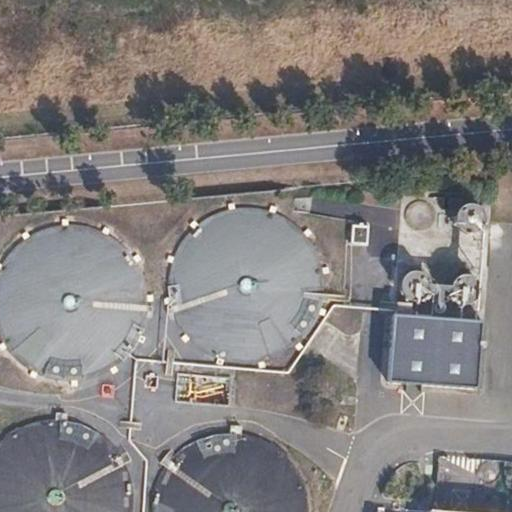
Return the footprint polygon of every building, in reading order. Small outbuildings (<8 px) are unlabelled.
[(184,253),(174,278),(173,304),(179,329),(193,351),(214,368),(238,377),(264,379),(289,372),(311,358),(328,338),(337,313),(339,287),(332,262),(318,240),(298,223),(274,214),(248,212),(222,219),(200,233),(184,253)] [(415,221),(413,226),(414,231),(416,236),(420,239),(425,240),(430,240),(434,237),(437,233),(438,228),(437,223),(433,219),(429,216),(424,216),(419,218),(415,221)] [(467,222),(465,226),(465,231),(468,236),(471,239),(476,241),(481,240),(486,237),(488,233),(489,228),(488,223),(485,219),(481,217),(476,216),(471,218),(467,222)] [(0,259),(0,364),(18,382),(42,394),(69,398),(95,393),(119,381),(138,362),(150,338),(154,311),(150,284),(137,260),(118,241),(94,229),(67,225),(41,230),(17,242),(0,259)] [(410,290),(408,295),(409,300),(412,304),(416,307),(421,308),(426,307),(430,304),(433,300),(433,294),(432,290),(428,286),(423,284),(418,284),(413,286),(410,290)] [(460,295),(459,300),(459,305),(462,309),(466,312),(471,314),(476,312),(480,309),(483,305),(484,300),(482,295),(478,291),(474,289),(469,289),(464,291),(460,295)] [(489,332),(398,324),(393,392),(484,400),(489,332)] [(236,387),(179,383),(176,412),(234,416),(236,387)] [(0,456),(0,511),(141,511),(143,498),(136,473),(122,452),(102,436),(78,428),(53,427),(28,433),(7,448),(0,456)] [(168,482),(159,506),(159,511),(319,511),(312,487),(298,466),(278,451),(255,442),(229,441),(205,448),(184,462),(168,482)]
